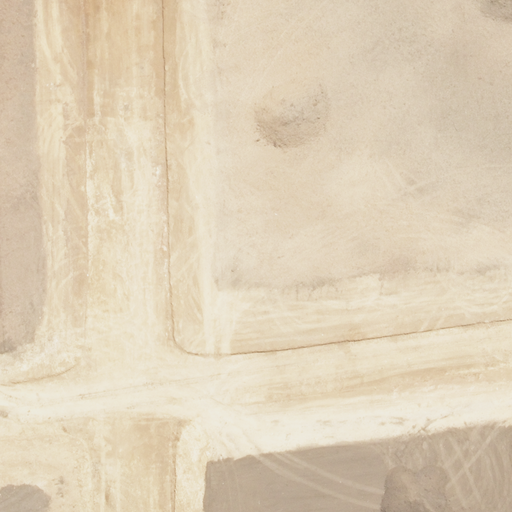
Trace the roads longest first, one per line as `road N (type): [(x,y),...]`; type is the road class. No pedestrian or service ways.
road 1 (residential): [(110,406),(100,0)]
road 2 (residential): [(151,0),(160,400)]
road 3 (residential): [(160,400),(511,353)]
